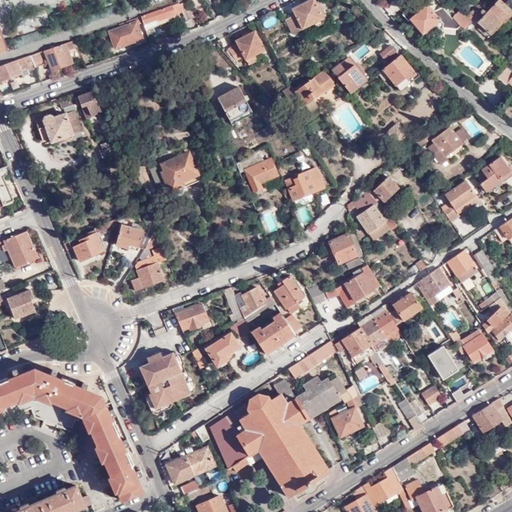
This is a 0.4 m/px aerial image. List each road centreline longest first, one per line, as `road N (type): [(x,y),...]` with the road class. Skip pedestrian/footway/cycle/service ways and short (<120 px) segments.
road 1 (residential): [(0,106),(277,0)]
road 2 (residential): [(90,331),(303,249),(347,197)]
road 3 (residential): [(298,511),(511,376)]
road 4 (residential): [(146,453),(324,333)]
road 5 (residential): [(511,134),(365,0)]
road 6 (residential): [(359,315),(511,212)]
road 7 (residential): [(146,453),(90,331)]
road 8 (residential): [(90,331),(38,210)]
